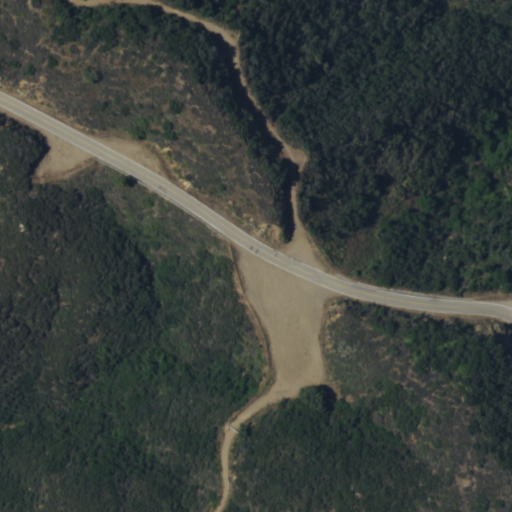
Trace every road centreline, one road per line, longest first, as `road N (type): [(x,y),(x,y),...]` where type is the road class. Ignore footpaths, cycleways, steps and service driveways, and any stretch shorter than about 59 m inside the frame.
road 1 (residential): [(511,313),(394,299),(296,269),(0,98)]
road 2 (track): [(296,269),(284,166),(230,75),(227,47),(206,21),(158,0)]
road 3 (track): [(213,511),(232,427),(282,368),(296,269)]
